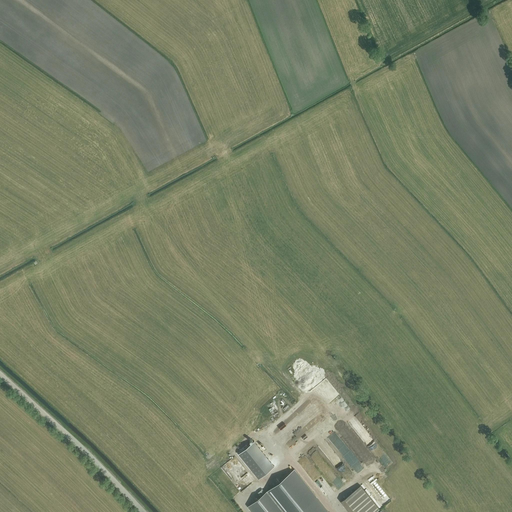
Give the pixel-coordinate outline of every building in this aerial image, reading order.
[(277,457),(272,461),(274,464),(278,462),(283,458),(288,460),(290,462),(292,460),(296,459),(302,454),(304,448),(303,447),(304,445),(302,444),(304,442),(306,441),(304,440),(306,435),(302,433),(301,437),(297,440),(289,446),(290,446),(276,457),(277,457)] [(246,447),(239,454),(259,478),(267,472),(274,466),(254,441),(246,447)] [(331,484),(357,464),(351,456),(325,476),(331,484)] [(328,511),(294,469),(249,506),(253,511),(328,511)] [(326,477),(315,482),(318,489),(329,483),(326,477)] [(360,485),(341,501),(349,511),(375,511),(379,509),(360,485)]
